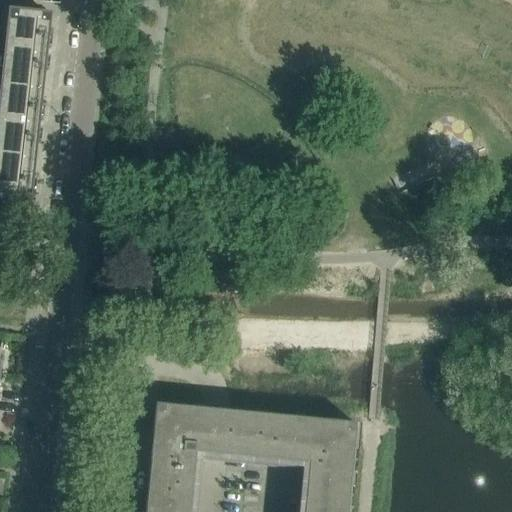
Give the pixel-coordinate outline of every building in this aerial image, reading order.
[(44,80),(51,17),(9,13),(2,76),(44,80)] [(0,138),(37,143),(44,80),(2,76),(0,95),(0,138)] [(0,202),(30,206),(37,143),(0,138),(0,202)] [(348,511),(355,443),(357,427),(304,421),(217,413),(155,407),(150,458),(195,463),(196,456),(214,458),(308,467),(303,511),(348,511)] [(190,511),(195,463),(150,458),(144,511),(190,511)]
